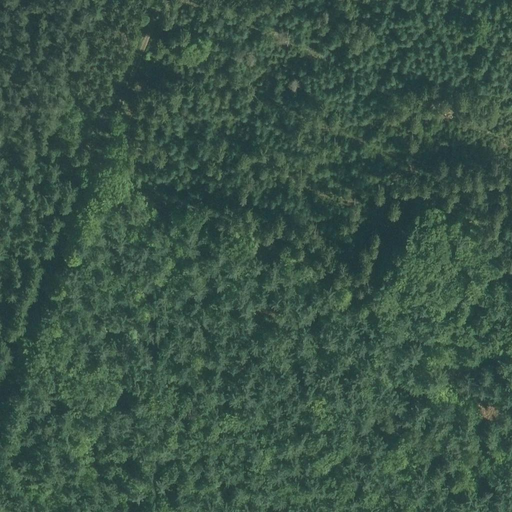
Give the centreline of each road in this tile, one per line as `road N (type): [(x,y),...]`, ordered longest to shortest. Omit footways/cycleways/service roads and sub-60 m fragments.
road 1 (track): [(0,143),(511,352)]
road 2 (track): [(166,0),(0,399)]
